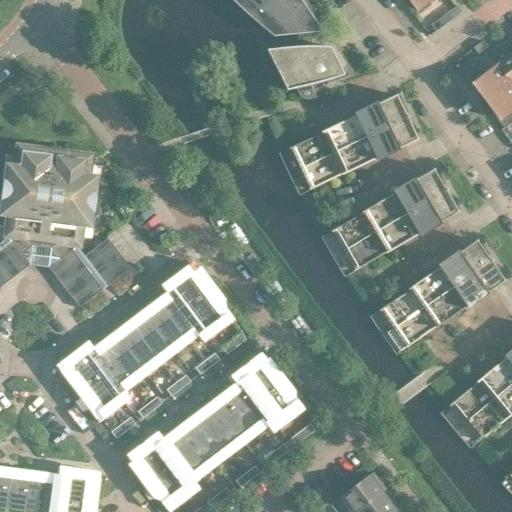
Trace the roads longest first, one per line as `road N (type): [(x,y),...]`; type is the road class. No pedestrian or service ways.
road 1 (residential): [(206,248),(274,343),(333,406),(347,438),(270,500)]
road 2 (residential): [(206,248),(34,19)]
road 3 (residential): [(41,374),(206,248)]
road 4 (residential): [(132,511),(41,374)]
road 5 (residential): [(511,200),(418,78)]
road 6 (residential): [(418,78),(511,2)]
